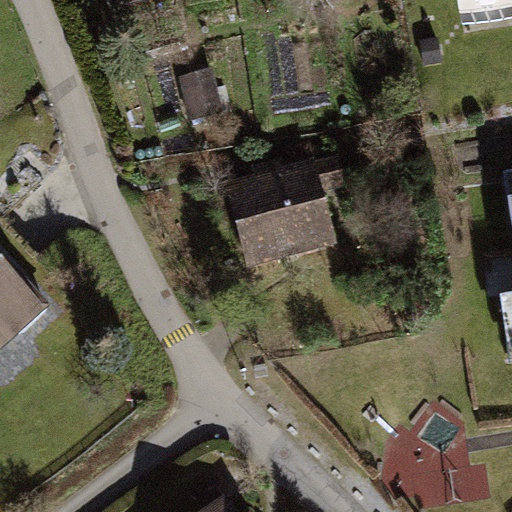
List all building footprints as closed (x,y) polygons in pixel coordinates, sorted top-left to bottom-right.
[(106,0),(109,14),(191,0),(106,0)] [(511,0),(461,0),(465,20),(511,12),(511,0)] [(212,74),(178,82),(189,125),(223,117),(212,74)] [(315,166),(234,183),(253,271),(333,255),(315,166)] [(0,267),(0,353),(43,316),(0,267)] [(227,511),(220,503),(209,511),(227,511)]
